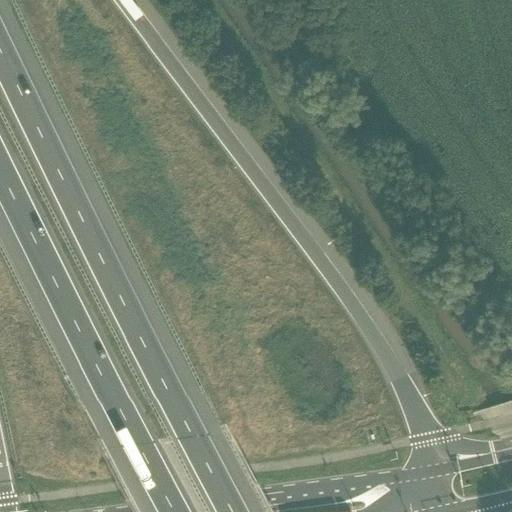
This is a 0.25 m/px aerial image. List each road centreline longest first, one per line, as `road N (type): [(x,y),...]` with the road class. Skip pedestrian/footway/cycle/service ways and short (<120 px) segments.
road 1 (motorway): [(432,473),(387,357),(122,0)]
road 2 (motorway): [(230,511),(0,58)]
road 3 (motorway): [(0,163),(171,511)]
road 4 (secondary): [(432,473),(152,511)]
